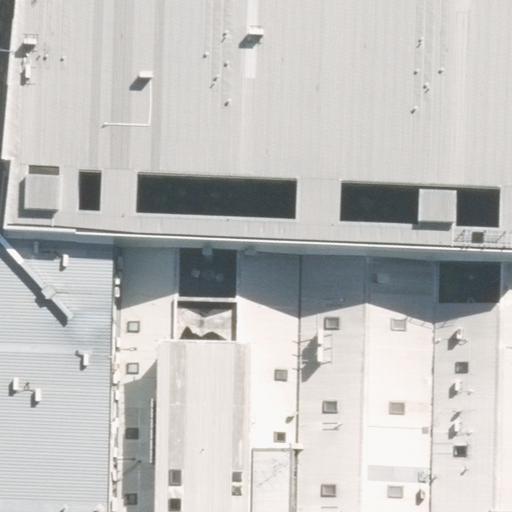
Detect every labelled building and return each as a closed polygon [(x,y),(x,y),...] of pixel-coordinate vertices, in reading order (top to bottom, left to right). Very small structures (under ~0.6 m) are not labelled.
[(511,0),(28,0),(22,84),(10,244),(117,248),(304,254),(438,259),(511,261),(511,0)] [(0,511),(116,511),(117,248),(10,244),(0,249),(0,511)] [(116,511),(299,511),(304,254),(117,248),(116,511)] [(299,511),(435,511),(438,259),(304,254),(299,511)] [(511,511),(511,261),(438,259),(435,511),(511,511)]
